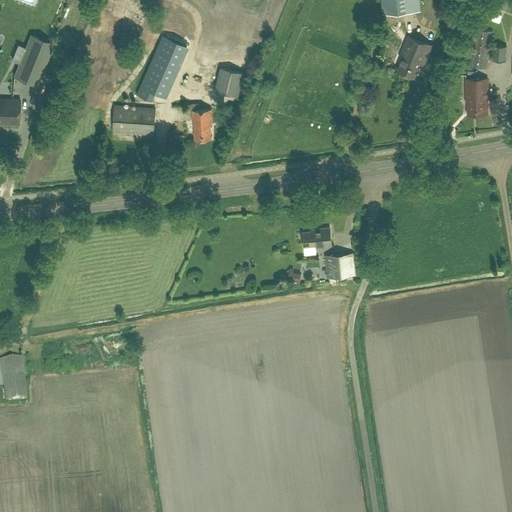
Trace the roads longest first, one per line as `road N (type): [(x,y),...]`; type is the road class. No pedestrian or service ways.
road 1 (secondary): [(367,170),(0,213)]
road 2 (unclassified): [(367,170),(368,264),(348,332),(374,511)]
road 3 (track): [(71,205),(21,334),(36,365),(36,410)]
road 4 (secondary): [(502,147),(367,170)]
